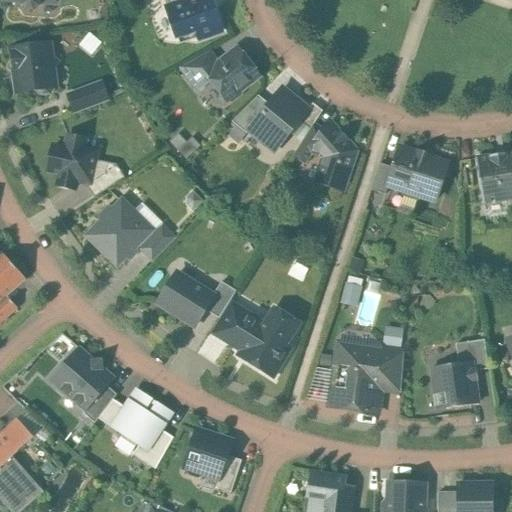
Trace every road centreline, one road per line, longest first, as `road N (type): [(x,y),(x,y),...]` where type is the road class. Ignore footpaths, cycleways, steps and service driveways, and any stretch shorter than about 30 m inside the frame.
road 1 (residential): [(262,0),(296,55),(354,101),(443,126),(511,122)]
road 2 (residential): [(284,443),(156,376),(75,296)]
road 3 (residential): [(511,460),(397,464),(284,443)]
road 4 (residential): [(75,296),(0,187)]
